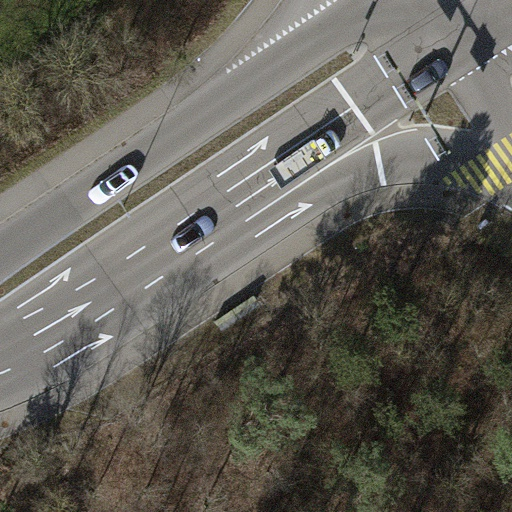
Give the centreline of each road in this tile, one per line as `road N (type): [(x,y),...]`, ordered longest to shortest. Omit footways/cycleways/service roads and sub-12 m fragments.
road 1 (secondary): [(376,0),(0,248)]
road 2 (motorway): [(217,212),(413,156),(511,168)]
road 3 (secondary): [(217,212),(303,120),(436,15)]
road 4 (secondary): [(217,212),(461,52)]
road 5 (secondary): [(0,356),(217,212)]
